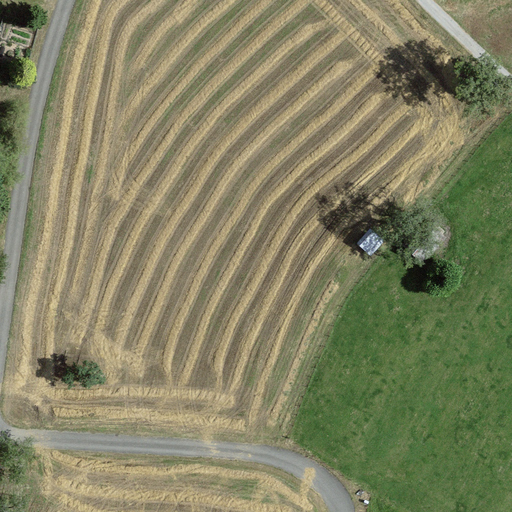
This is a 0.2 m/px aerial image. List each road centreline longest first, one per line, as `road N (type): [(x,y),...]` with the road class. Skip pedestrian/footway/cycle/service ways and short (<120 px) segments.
road 1 (track): [(0,439),(268,461),(319,486),(338,511)]
road 2 (track): [(70,0),(45,72),(0,343)]
road 3 (track): [(424,0),(511,82)]
